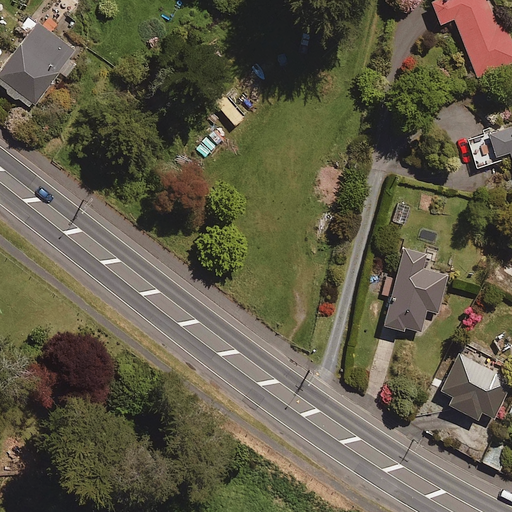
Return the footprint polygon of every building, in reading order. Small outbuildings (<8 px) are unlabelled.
[(493,25),(482,0),(443,0),(429,6),(439,28),(451,23),(476,80),(511,64),(511,48),(501,22),(493,25)] [(57,74),(63,79),(73,66),(68,63),(74,54),(26,18),(17,29),(27,37),(0,72),(0,84),(31,109),(57,74)] [(511,128),(467,144),(476,171),(509,160),(511,168),(511,128)] [(425,257),(402,252),(395,281),(383,278),(380,295),(391,297),(384,329),(419,337),(424,313),(437,316),(445,278),(421,272),(425,257)] [(511,386),(458,358),(439,395),(451,401),(447,410),(475,425),(480,416),(492,423),(511,386)] [(505,461),(489,452),(482,464),(499,473),(505,461)]
